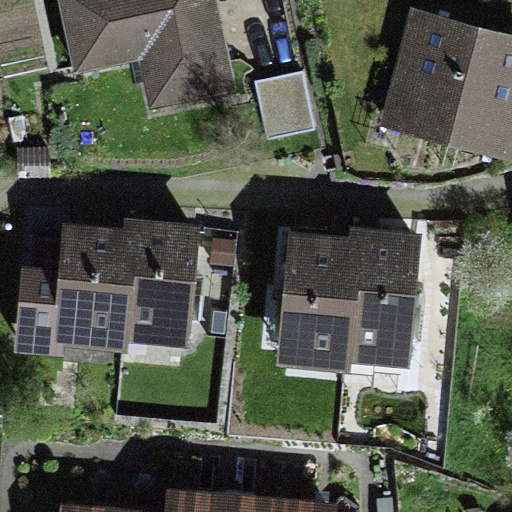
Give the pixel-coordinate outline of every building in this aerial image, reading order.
[(229,85),(219,35),(211,0),(63,0),(78,65),(169,46),(180,95),(229,85)] [(511,81),(511,38),(416,14),(403,66),(414,69),(402,114),(497,139),(509,93),(511,81)] [(131,223),(130,241),(92,239),(66,237),(60,328),(119,331),(120,319),(182,322),(188,226),(160,225),(131,223)] [(323,249),(295,247),(287,348),(338,352),(338,342),(405,347),(413,231),(381,229),(346,226),(344,251),(323,249)] [(297,504),(277,502),(250,500),(224,497),(197,495),(175,493),(173,511),(95,511),(71,510),(71,511),(327,511),(328,507),(297,504)]
